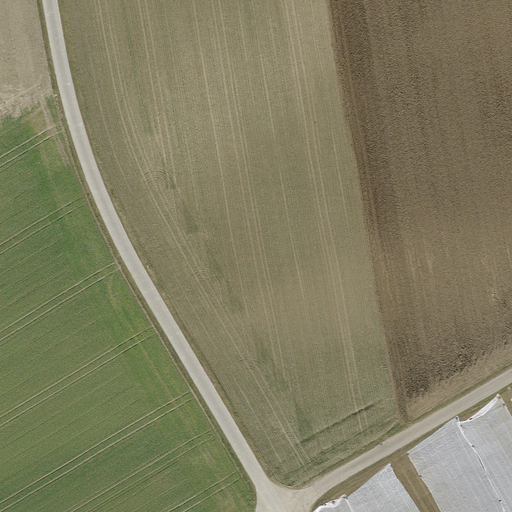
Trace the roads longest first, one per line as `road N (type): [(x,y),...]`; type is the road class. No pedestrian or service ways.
road 1 (unclassified): [(51,0),(95,181),(278,511)]
road 2 (unclassified): [(283,511),(511,377)]
